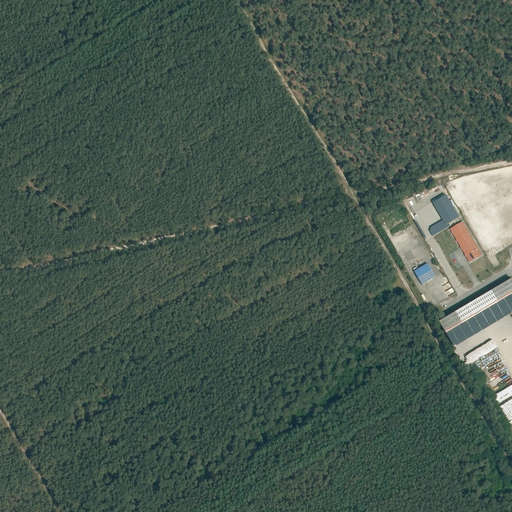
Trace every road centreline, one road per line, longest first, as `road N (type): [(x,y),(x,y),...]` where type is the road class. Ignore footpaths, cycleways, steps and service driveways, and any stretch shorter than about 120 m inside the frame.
road 1 (track): [(511,162),(0,269)]
road 2 (track): [(425,317),(239,0)]
road 3 (track): [(302,110),(509,0)]
road 4 (track): [(0,96),(162,0)]
